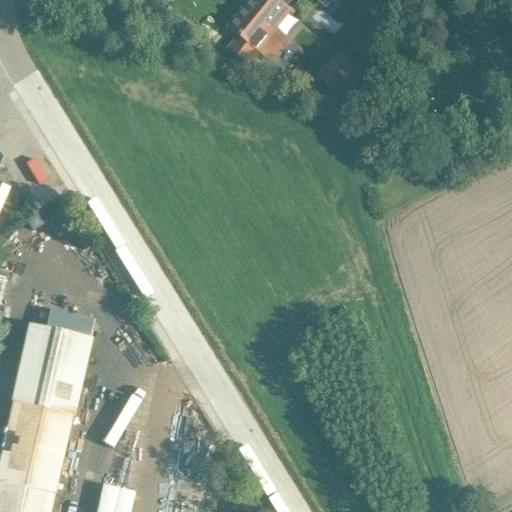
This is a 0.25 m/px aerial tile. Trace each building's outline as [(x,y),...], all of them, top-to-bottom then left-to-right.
[(292,13),(275,0),(256,0),(232,31),(239,37),(229,50),(248,66),(258,54),(271,64),(290,41),(278,31),(292,13)] [(434,67),(422,46),(408,54),(419,75),(434,67)] [(338,98),(358,72),(337,55),(317,81),(338,98)] [(42,226),(38,220),(36,217),(26,223),(32,232),(42,226)] [(0,462),(0,511),(58,511),(61,500),(54,498),(89,341),(30,328),(4,445),(0,444),(0,457),(1,458),(0,462)] [(117,480),(110,511),(144,511),(150,487),(117,480)]
